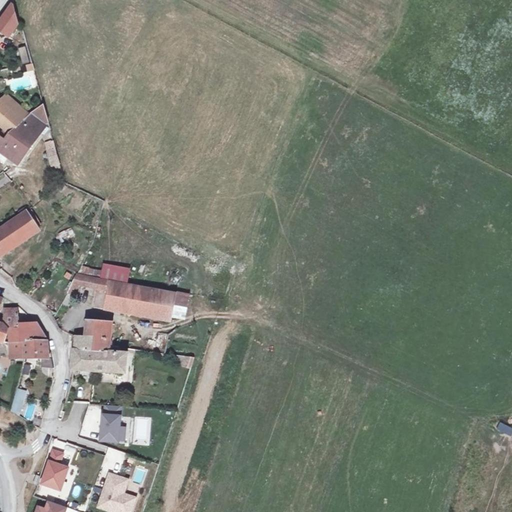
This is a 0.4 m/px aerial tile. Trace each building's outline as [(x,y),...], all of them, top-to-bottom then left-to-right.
[(0,22),(0,30),(10,37),(19,25),(14,6),(12,5),(0,22)] [(30,115),(6,95),(0,101),(8,109),(9,108),(24,121),(30,115)] [(24,121),(9,108),(8,109),(0,101),(0,100),(0,125),(6,131),(11,135),(24,121)] [(18,164),(49,123),(44,105),(32,113),(30,115),(24,121),(11,135),(5,140),(1,137),(0,136),(0,151),(6,155),(18,164)] [(5,140),(11,135),(6,131),(1,137),(5,140)] [(60,164),(54,142),(51,143),(51,141),(46,143),(52,166),(60,164)] [(0,257),(40,231),(27,212),(0,229),(0,257)] [(61,242),(75,237),(72,228),(58,233),(61,242)] [(171,322),(176,294),(77,276),(68,294),(79,297),(81,286),(99,290),(108,291),(106,309),(171,322)] [(106,309),(108,291),(99,290),(96,307),(106,309)] [(5,324),(5,325),(5,330),(9,330),(10,330),(17,330),(21,330),(21,325),(19,319),(18,310),(5,310),(4,319),(4,324),(5,324)] [(110,353),(112,323),(87,321),(86,337),(85,352),(109,354),(110,353)] [(0,323),(0,340),(5,343),(9,330),(5,330),(5,325),(0,323)] [(10,343),(24,342),(48,341),(38,324),(21,325),(21,330),(17,330),(10,330),(10,343)] [(76,337),(76,338),(76,342),(73,370),(125,374),(127,354),(110,353),(109,354),(85,352),(86,337),(76,337)] [(49,359),(48,341),(24,342),(25,358),(49,359)] [(25,358),(24,342),(10,343),(11,359),(25,358)] [(185,366),(188,357),(180,356),(177,364),(185,366)] [(191,368),(194,358),(188,357),(185,366),(191,368)] [(29,404),(25,417),(30,418),(34,405),(29,404)] [(122,426),(122,406),(101,405),(100,443),(126,443),(126,426),(122,426)] [(511,427),(499,423),(496,430),(511,436),(511,435),(511,427)] [(74,449),(78,438),(55,431),(51,442),(74,449)] [(69,463),(74,449),(51,442),(49,450),(47,456),(69,463)] [(94,486),(103,455),(85,449),(75,481),(94,486)] [(108,472),(96,508),(107,511),(132,511),(140,490),(127,486),(129,479),(108,472)] [(65,511),(67,508),(49,502),(46,510),(39,508),(37,511),(65,511)]
